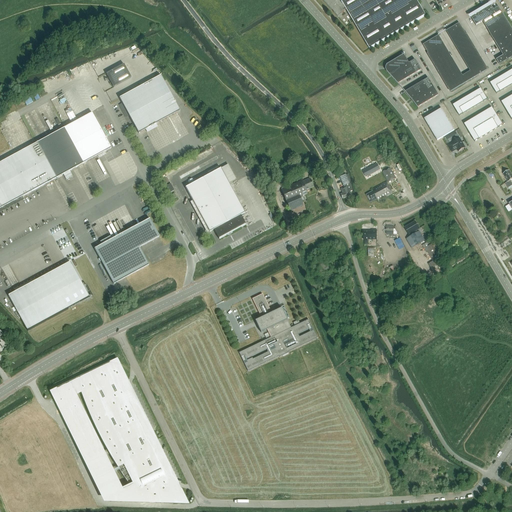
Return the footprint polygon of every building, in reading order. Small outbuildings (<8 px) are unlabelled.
[(322,0),(338,18),(344,12),(343,11),(346,9),(357,27),(356,27),(370,49),(426,16),(416,0),(322,0)] [(496,60),(500,65),(511,57),(511,29),(499,7),(494,10),(491,5),(486,8),(486,7),(486,8),(484,9),(477,13),(476,14),(475,14),(471,17),(476,26),(483,22),(489,33),(493,40),(494,40),(503,56),(496,60)] [(439,36),(423,45),(428,53),(427,54),(428,53),(451,92),(487,70),(486,69),(464,32),(465,31),(464,32),(459,23),(446,31),(447,31),(472,72),(462,77),(438,36),(439,36)] [(387,65),(389,66),(388,71),(387,72),(398,85),(399,84),(398,84),(421,70),(415,60),(409,64),(404,55),(405,55),(405,54),(387,65)] [(124,64),(106,74),(113,87),(131,78),(124,64)] [(161,76),(119,98),(139,134),(180,111),(161,76)] [(405,92),(412,100),(418,109),(419,109),(418,108),(439,96),(429,79),(406,92),(405,92)] [(506,100),(501,102),(507,111),(511,108),(506,100)] [(129,116),(122,103),(119,105),(126,118),(129,116)] [(492,108),(488,111),(493,119),(497,117),(492,108)] [(442,109),(424,119),(437,141),(455,131),(442,109)] [(488,111),(483,113),(489,122),(493,119),(488,111)] [(37,143),(56,178),(63,174),(66,180),(73,176),(70,171),(111,148),(92,113),(37,143)] [(483,113),(478,116),(483,125),(489,122),(483,113)] [(478,116),(473,119),(478,128),(483,125),(478,116)] [(497,117),(493,119),(498,128),(502,125),(497,117)] [(473,119),(469,122),(474,131),(478,128),(473,119)] [(493,119),(489,122),(494,131),(498,128),(493,119)] [(469,122),(464,124),(469,133),(474,131),(469,122)] [(489,122),(483,125),(489,134),(494,131),(489,122)] [(483,125),(478,128),(483,137),(489,134),(483,125)] [(478,128),(474,131),(479,139),(483,137),(478,128)] [(474,131),(469,133),(475,142),(479,139),(474,131)] [(454,143),(449,146),(452,152),(457,149),(458,151),(465,148),(459,139),(453,142),(454,143)] [(0,208),(56,178),(37,143),(0,163),(0,208)] [(228,164),(221,168),(229,183),(236,179),(228,164)] [(380,172),(377,167),(364,174),(367,179),(380,172)] [(214,230),(219,239),(246,224),(241,215),(245,213),(221,168),(185,188),(210,232),(214,230)] [(382,172),(388,183),(396,178),(390,168),(382,172)] [(511,175),(509,170),(503,174),(507,182),(505,183),(508,188),(511,185),(511,183),(510,181),(511,179),(511,175)] [(348,197),(352,196),(352,193),(352,190),(350,182),(349,177),(348,175),(346,176),(345,174),(339,176),(344,188),(341,189),(342,193),(341,194),(343,199),(348,197)] [(314,187),(310,179),(302,182),(301,181),(281,189),(291,212),(291,211),(290,210),(298,206),(298,205),(302,203),(299,197),(307,194),(306,192),(310,190),(309,189),(314,187)] [(377,199),(378,202),(393,194),(386,182),(374,188),(374,189),(372,190),(373,192),(367,195),(371,202),(377,199)] [(150,219),(94,249),(114,284),(149,265),(139,248),(159,237),(150,219)] [(415,222),(405,228),(409,235),(419,229),(415,222)] [(372,230),(372,231),(364,231),(364,240),(377,240),(377,230),(372,230)] [(419,232),(407,239),(412,248),(419,244),(424,241),(419,232)] [(432,239),(431,238),(425,241),(421,243),(424,250),(426,249),(431,257),(434,261),(442,256),(435,244),(434,243),(435,243),(433,239),(432,239)] [(70,262),(8,296),(27,331),(89,297),(70,262)] [(421,273),(415,276),(421,286),(427,282),(421,273)] [(271,338),(239,353),(241,357),(244,356),(246,359),(267,349),(268,352),(253,359),(252,358),(247,361),(247,362),(244,364),(248,372),(279,356),(280,357),(289,353),(288,352),(317,338),(315,334),(314,331),(310,332),(299,337),(298,334),(309,329),(307,325),(310,324),(308,320),(291,328),(287,320),(282,309),(272,313),(271,313),(262,294),(252,299),(261,318),(255,321),(257,325),(261,333),(267,330),(271,338)] [(210,345),(185,358),(211,412),(234,401),(212,357),(215,356),(210,345)] [(185,358),(159,370),(164,381),(167,379),(189,423),(211,412),(185,358)] [(104,452),(89,422),(88,420),(73,389),(54,397),(58,405),(63,402),(64,406),(64,407),(65,406),(66,410),(68,413),(68,414),(70,417),(69,417),(70,418),(72,421),(71,421),(72,422),(73,425),(74,426),(75,429),(75,430),(71,431),(84,459),(87,465),(97,486),(102,483),(105,489),(105,490),(108,497),(122,490),(114,473),(119,470),(123,477),(126,480),(129,484),(134,491),(135,493),(137,496),(138,497),(139,498),(140,499),(141,500),(142,500),(143,501),(144,501),(145,502),(146,502),(147,502),(148,503),(151,503),(152,503),(153,503),(155,503),(157,502),(158,502),(159,502),(160,501),(162,500),(163,500),(164,499),(165,498),(166,497),(167,496),(168,495),(169,493),(170,492),(170,491),(170,490),(171,489),(171,488),(171,486),(171,485),(171,484),(171,483),(171,482),(171,481),(171,480),(171,479),(170,478),(170,477),(169,475),(163,478),(163,477),(164,476),(162,472),(161,472),(158,465),(156,460),(155,457),(154,454),(151,447),(149,443),(146,437),(144,432),(143,430),(137,419),(133,410),(132,407),(128,401),(126,396),(124,392),(123,391),(122,390),(122,389),(123,388),(124,384),(125,383),(125,382),(125,380),(125,379),(125,378),(124,378),(124,377),(124,376),(124,375),(123,374),(123,373),(122,372),(121,370),(119,368),(118,367),(117,367),(116,366),(114,366),(112,366),(111,366),(110,366),(109,366),(107,367),(103,369),(98,371),(91,375),(86,377),(85,378),(84,378),(83,379),(83,380),(82,380),(82,381),(81,382),(81,383),(80,384),(80,385),(80,387),(80,388),(80,389),(81,391),(83,396),(84,400),(87,407),(88,412),(89,414),(91,419),(92,421),(96,428),(98,433),(101,438),(103,443),(105,447),(107,450),(104,452)] [(306,382),(283,393),(310,448),(336,435),(331,425),(328,427),(306,382)] [(283,393),(261,404),(282,449),(279,450),(284,460),(310,448),(283,393)] [(234,401),(211,412),(238,467),(264,454),(259,444),(255,446),(234,401)] [(211,412),(189,423),(210,468),(207,469),(212,479),(238,467),(211,412)]
